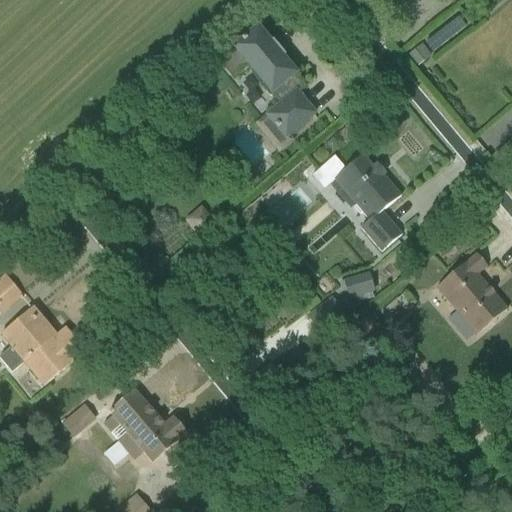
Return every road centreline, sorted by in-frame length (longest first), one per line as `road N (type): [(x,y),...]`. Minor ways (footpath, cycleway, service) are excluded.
road 1 (unclassified): [(326,511),(53,184)]
road 2 (unclassified): [(511,214),(333,0)]
road 3 (unclassified): [(511,427),(416,511)]
